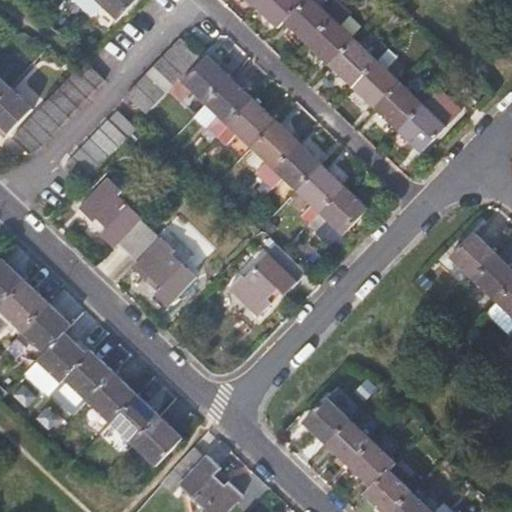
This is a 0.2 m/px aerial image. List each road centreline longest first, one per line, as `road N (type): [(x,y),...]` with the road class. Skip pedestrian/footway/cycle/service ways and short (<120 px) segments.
road 1 (residential): [(203,0),(422,210)]
road 2 (residential): [(0,209),(219,408)]
road 3 (residential): [(219,408),(422,210)]
road 4 (residential): [(219,408),(326,511)]
